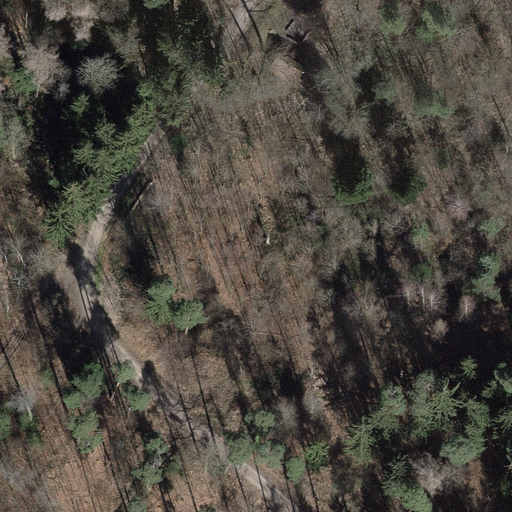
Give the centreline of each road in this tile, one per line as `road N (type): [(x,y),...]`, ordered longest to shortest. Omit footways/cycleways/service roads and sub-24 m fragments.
road 1 (track): [(87,289),(92,230),(244,0)]
road 2 (track): [(87,289),(108,344),(281,511)]
